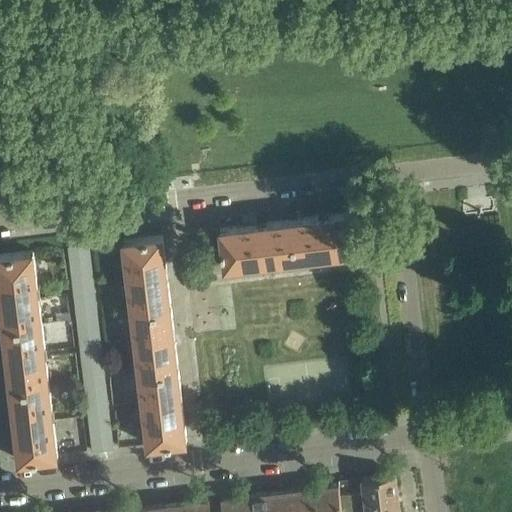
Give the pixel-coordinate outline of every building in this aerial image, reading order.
[(364,211),(292,219),(297,257),(369,248),(364,211)] [(225,265),(297,257),(292,219),(221,227),(225,265)] [(124,239),(133,307),(170,303),(162,234),(124,239)] [(89,243),(79,244),(82,268),(92,267),(89,243)] [(68,246),(71,269),(82,268),(79,244),(68,246)] [(0,294),(3,323),(41,318),(33,250),(0,253),(0,294)] [(90,426),(100,425),(111,424),(92,267),(82,268),(71,269),(90,426)] [(133,307),(141,375),(178,371),(170,303),(133,307)] [(49,386),(41,318),(3,323),(11,391),(49,386)] [(186,439),(178,371),(141,375),(149,444),(186,439)] [(20,459),(57,454),(49,386),(11,391),(20,459)] [(114,448),(111,424),(100,425),(103,449),(114,448)] [(92,450),(103,449),(100,425),(90,426),(92,450)] [(365,490),(340,493),(341,503),(398,496),(395,472),(363,476),(365,490)] [(341,503),(340,493),(339,483),(315,486),(318,511),(342,511),(341,503)] [(318,511),(315,486),(292,489),(294,511),(318,511)] [(294,511),(292,489),(269,491),(271,511),(294,511)] [(247,511),(271,511),(269,491),(246,494),(247,511)] [(247,511),(246,494),(236,495),(235,492),(224,493),(225,497),(222,497),(223,511),(247,511)] [(399,511),(398,496),(341,503),(342,511),(367,508),(367,511),(399,511)] [(211,511),(210,498),(186,501),(187,511),(211,511)] [(187,511),(186,501),(163,504),(164,511),(187,511)]
